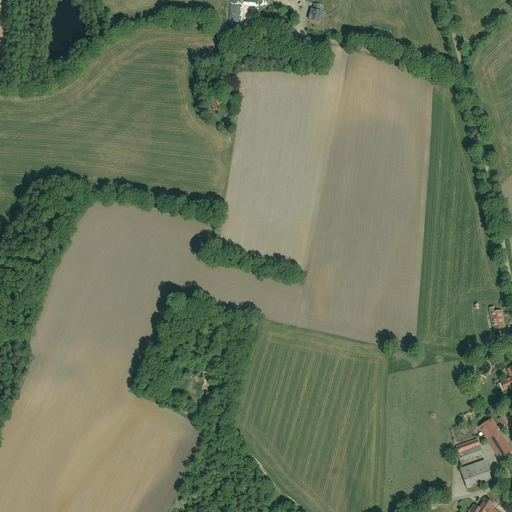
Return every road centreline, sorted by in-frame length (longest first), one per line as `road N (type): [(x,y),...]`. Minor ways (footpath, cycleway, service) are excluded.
road 1 (residential): [(465,78),(394,56),(241,29)]
road 2 (track): [(0,84),(52,80),(100,37),(152,16),(208,24)]
road 3 (residential): [(511,282),(465,78)]
road 4 (track): [(302,511),(247,455),(201,426),(198,408)]
